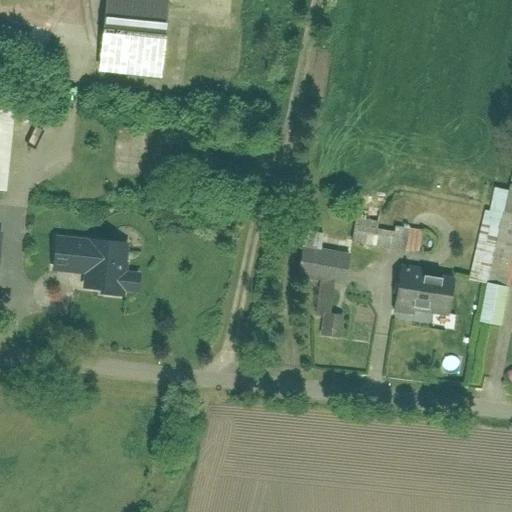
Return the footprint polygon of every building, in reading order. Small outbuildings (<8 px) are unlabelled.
[(165,0),(107,0),(101,74),(158,79),(165,0)] [(0,110),(0,193),(6,194),(15,112),(0,110)] [(486,212),(471,280),(489,283),(481,320),(502,324),(510,284),(511,276),(511,183),(510,190),(494,187),(489,213),(486,212)] [(353,225),(351,243),(419,253),(423,231),(394,226),(394,231),(353,225)] [(56,235),(52,268),(52,272),(83,275),(82,292),(125,296),(125,292),(139,294),(141,273),(127,271),(130,243),(56,235)] [(350,253),(302,247),(299,276),(319,279),(315,313),(322,314),(319,336),(341,339),(344,315),(339,315),(343,283),(346,283),(350,253)] [(456,275),(401,267),(393,318),(430,324),(432,313),(450,316),(456,275)] [(511,284),(510,284),(502,324),(511,325),(511,284)] [(356,314),(352,340),(367,342),(371,316),(356,314)]
